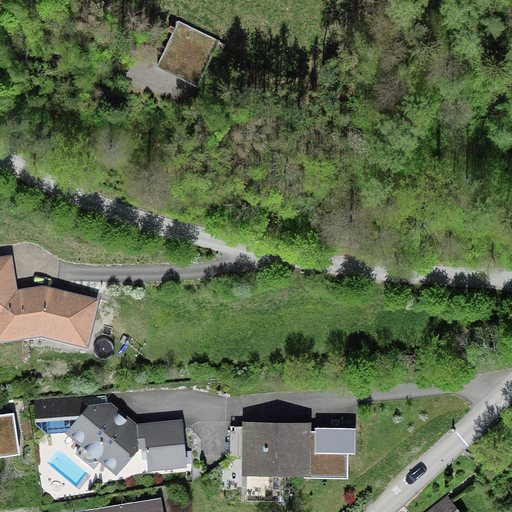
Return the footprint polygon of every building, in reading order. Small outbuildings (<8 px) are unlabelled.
[(150,0),(181,14),(154,73),(175,83),(201,95),(243,5),(232,0),(150,0)] [(0,336),(39,330),(80,341),(89,304),(84,303),(81,298),(71,295),(66,298),(41,292),(10,297),(5,262),(0,262),(0,336)] [(146,447),(148,469),(182,465),(178,423),(132,428),(107,407),(87,409),(68,433),(82,445),(74,454),(91,469),(99,459),(114,471),(134,448),(146,447)] [(0,414),(0,454),(18,452),(12,413),(0,414)] [(311,430),(311,424),(242,424),(242,479),(310,479),(311,430)] [(311,430),(310,479),(347,480),(348,456),(355,457),(355,430),(311,430)] [(160,511),(159,501),(88,511),(160,511)]
